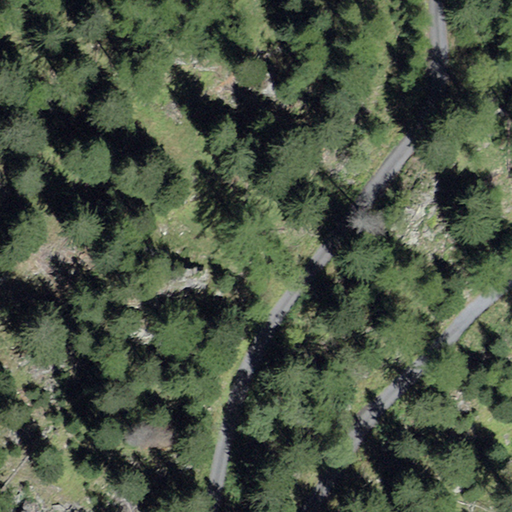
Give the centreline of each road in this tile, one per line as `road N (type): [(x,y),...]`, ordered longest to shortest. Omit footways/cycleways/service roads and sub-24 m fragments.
road 1 (unclassified): [(207,511),(234,407),(261,342),(416,134),(436,95),(435,0)]
road 2 (unclassified): [(511,274),(389,391),(307,511)]
